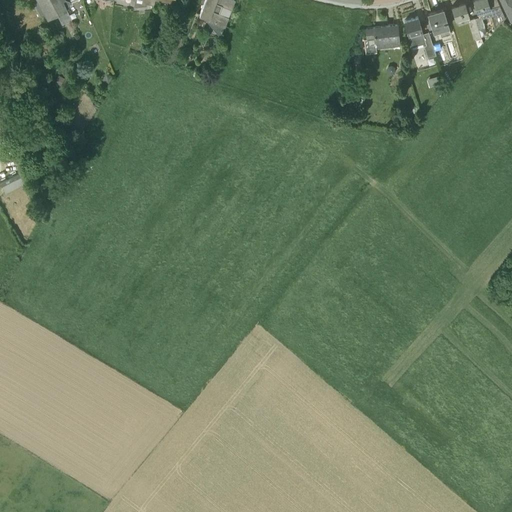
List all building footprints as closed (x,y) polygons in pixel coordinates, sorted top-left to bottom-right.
[(39,16),(45,13),(38,0),(30,0),(31,1),(39,16)] [(38,0),(45,13),(48,18),(62,11),(67,21),(72,19),(67,9),(68,8),(64,0),(38,0)] [(204,0),(198,17),(225,26),(234,0),(204,0)] [(475,18),(479,29),(485,27),(482,18),(495,14),(499,25),(505,19),(502,12),(496,0),(493,0),(488,2),(487,0),(473,0),(479,17),(475,18)] [(511,17),(511,0),(501,0),(510,18),(511,17)] [(456,20),(469,16),(465,2),(451,6),(456,20)] [(429,32),(431,40),(439,38),(437,31),(449,28),(443,9),(428,13),(434,31),(429,32)] [(431,40),(429,32),(429,31),(422,33),(417,17),(404,21),(409,36),(411,42),(424,38),(426,44),(424,45),(428,58),(436,55),(431,40)] [(481,38),(479,29),(475,18),(470,19),(476,40),(481,38)] [(399,46),(397,24),(365,28),(367,38),(374,37),(376,49),(399,46)] [(180,51),(186,34),(175,31),(169,47),(172,48),(168,61),(175,63),(179,51),(180,51)] [(106,72),(102,79),(109,82),(113,75),(106,72)] [(67,78),(59,74),(54,82),(62,86),(67,78)] [(24,175),(2,186),(6,193),(27,182),(24,175)]
